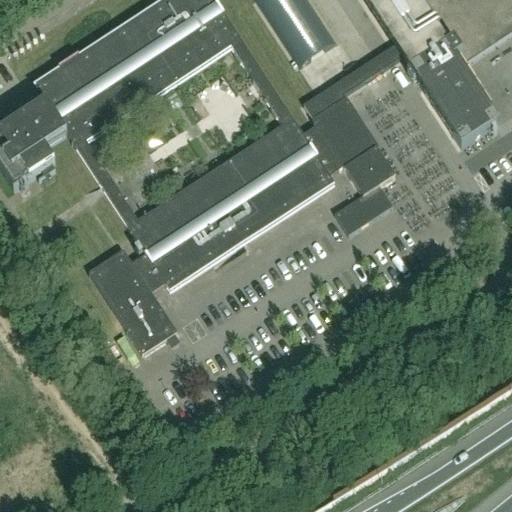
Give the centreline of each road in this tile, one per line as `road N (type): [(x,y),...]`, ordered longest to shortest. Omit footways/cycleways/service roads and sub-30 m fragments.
road 1 (unclassified): [(148,511),(511,274)]
road 2 (motorway): [(511,427),(381,511)]
